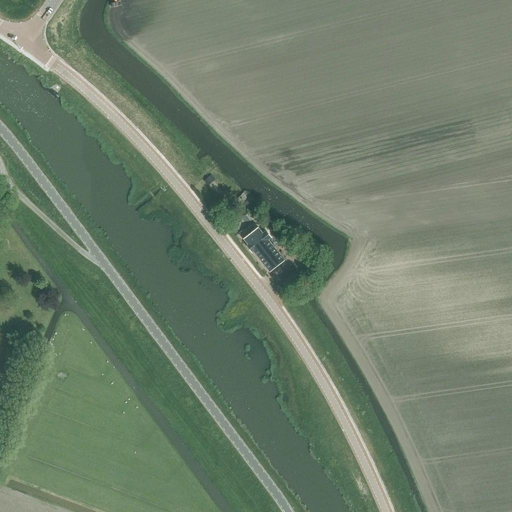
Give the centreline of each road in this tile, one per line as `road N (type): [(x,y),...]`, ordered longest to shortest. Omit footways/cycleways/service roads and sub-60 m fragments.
road 1 (tertiary): [(386,511),(310,358),(278,312),(121,124),(24,41)]
road 2 (tertiary): [(289,511),(0,127)]
